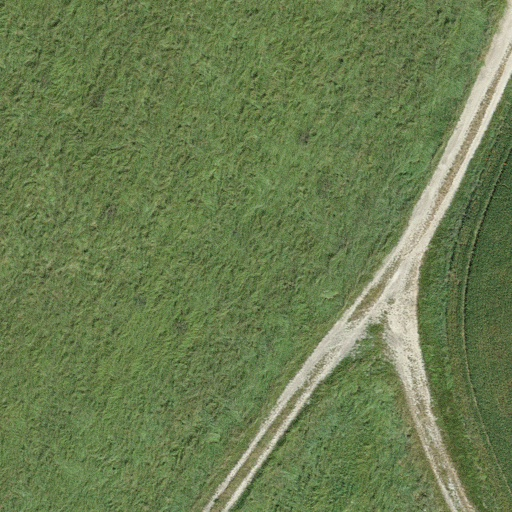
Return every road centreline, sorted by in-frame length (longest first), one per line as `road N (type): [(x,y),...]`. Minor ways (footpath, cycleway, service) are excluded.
road 1 (track): [(249,511),(413,283),(511,14)]
road 2 (track): [(488,511),(413,283)]
